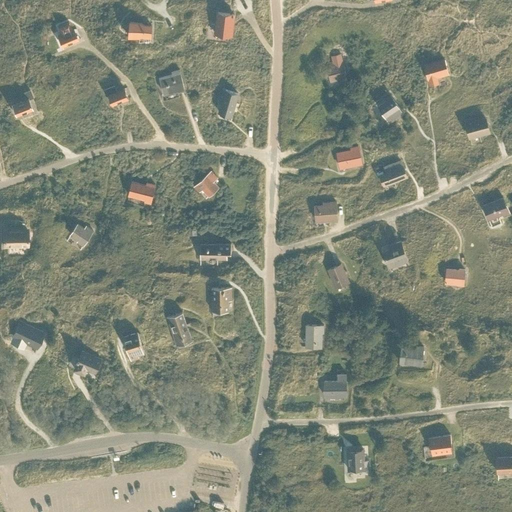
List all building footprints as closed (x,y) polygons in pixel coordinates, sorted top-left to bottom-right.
[(218,12),(216,33),(232,35),(234,14),(218,12)] [(141,36),(151,37),(152,25),(142,24),(142,22),(130,21),(129,36),(141,37),(141,36)] [(62,46),(77,39),(73,29),(72,30),(68,22),(58,26),(61,34),(58,36),(62,46)] [(338,77),(339,82),(347,80),(342,56),(335,58),(337,65),(328,67),(331,79),(338,77)] [(437,76),(448,73),(444,59),(425,64),(430,84),(439,81),(437,76)] [(187,81),(162,90),(167,103),(192,93),(190,88),(191,87),(190,86),(189,86),(187,81)] [(113,104),(128,98),(124,88),(117,91),(114,85),(104,89),(106,95),(109,94),(113,104)] [(220,108),(232,111),(238,93),(223,88),(220,99),(223,100),(220,108)] [(16,115),(32,109),(28,99),(33,97),(30,90),(23,92),(26,99),(12,104),(16,115)] [(387,117),(400,108),(390,94),(384,98),(385,101),(378,105),(387,117)] [(485,117),(460,123),(463,136),(488,130),(485,117)] [(340,167),(362,163),(358,145),(351,146),(351,149),(337,152),(340,167)] [(395,167),(379,174),(383,186),(408,176),(401,159),(393,162),(395,167)] [(203,187),(209,195),(218,186),(213,180),(217,176),(211,170),(194,186),(199,191),(203,187)] [(146,199),(145,201),(151,203),(155,184),(147,182),(147,184),(132,181),(129,195),(146,199)] [(489,219),(509,210),(503,196),(483,205),(489,219)] [(316,220),(338,219),(336,201),(329,202),(329,204),(315,205),(316,220)] [(83,245),(93,230),(86,225),(85,228),(78,223),(71,234),(79,239),(78,241),(83,245)] [(27,244),(27,229),(3,229),(3,244),(27,244)] [(383,251),(389,268),(408,261),(401,241),(392,244),(394,248),(383,251)] [(231,243),(201,243),(201,259),(209,259),(209,255),(217,255),(217,259),(227,259),(227,253),(231,253),(231,243)] [(342,263),(329,268),(336,287),(349,281),(342,263)] [(454,265),(441,265),(441,281),(442,281),(442,279),(456,279),(465,281),(464,283),(465,283),(469,269),(454,265)] [(229,300),(232,300),(232,286),(212,287),(212,311),(229,310),(229,300)] [(183,311),(167,316),(167,317),(167,316),(176,342),(184,339),(185,342),(193,339),(192,339),(188,327),(184,329),(183,325),(187,324),(182,311),(183,311)] [(36,329),(19,321),(14,333),(12,336),(14,337),(11,342),(23,348),(25,342),(37,347),(44,332),(36,329)] [(324,331),(324,324),(307,324),(306,346),(321,346),(321,331),(324,331)] [(138,354),(145,352),(138,331),(123,335),(131,360),(139,357),(138,354)] [(422,364),(424,346),(417,345),(416,348),(402,347),(400,361),(422,364)] [(77,363),(75,368),(85,373),(87,368),(96,372),(101,358),(82,350),(76,363),(77,363)] [(324,381),(325,396),(346,395),(346,373),(338,373),(338,381),(324,381)] [(432,446),(433,454),(452,451),(450,443),(452,442),(450,434),(429,438),(430,446),(432,446)] [(347,449),(348,468),(365,468),(364,465),(368,465),(368,459),(364,459),(363,448),(347,449)] [(511,456),(497,457),(498,472),(511,471),(511,456)]
